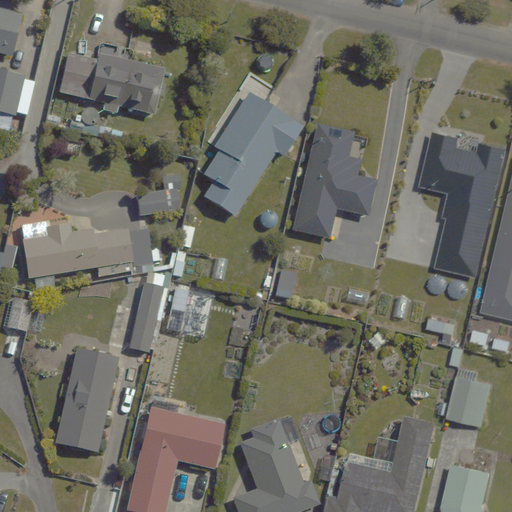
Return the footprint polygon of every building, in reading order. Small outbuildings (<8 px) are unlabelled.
[(25,21),(0,14),(0,58),(15,62),(25,21)] [(150,54),(106,45),(102,64),(67,57),(59,97),(157,117),(166,72),(147,68),(150,54)] [(36,81),(0,73),(0,113),(28,119),(36,81)] [(304,128),(250,96),(214,151),(223,156),(207,182),(214,186),(205,203),(235,220),(272,155),(285,162),(304,128)] [(351,161),(356,137),(315,128),(293,230),(339,240),(345,216),(368,221),(378,177),(361,174),(363,163),(351,161)] [(511,182),(481,313),(511,319),(511,182)] [(179,190),(136,194),(138,219),(181,215),(179,190)] [(151,233),(131,235),(131,230),(85,237),(83,220),(22,228),(29,282),(136,267),(162,264),(160,247),(153,248),(151,233)] [(165,289),(142,285),(131,354),(154,358),(165,289)] [(32,301),(10,302),(11,331),(32,331),(32,301)] [(462,305),(434,301),(429,330),(457,335),(462,305)] [(124,364),(74,353),(53,448),(104,459),(124,364)] [(493,383),(460,376),(451,421),(484,428),(493,383)] [(166,511),(177,469),(217,478),(229,427),(153,408),(128,511),(166,511)] [(232,503),(235,511),(310,511),(319,509),(308,479),(316,476),(293,415),(250,432),(254,441),(238,446),(256,494),(232,503)] [(412,511),(432,425),(400,418),(387,477),(344,467),(337,503),(327,501),(324,511),(412,511)] [(494,473),(454,465),(442,511),(486,511),(486,510),(494,473)]
